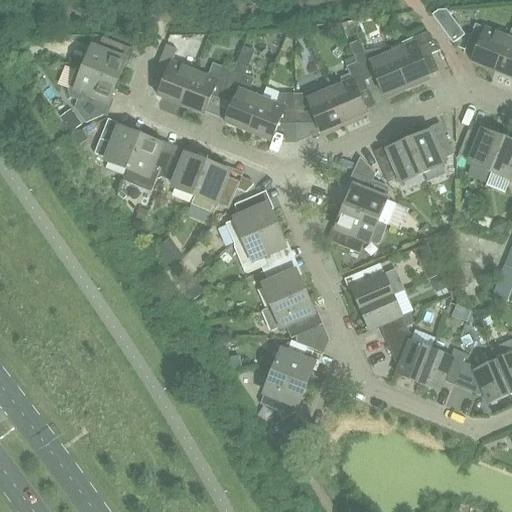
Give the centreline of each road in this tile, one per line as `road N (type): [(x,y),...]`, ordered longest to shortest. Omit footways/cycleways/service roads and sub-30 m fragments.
road 1 (residential): [(283,173),(147,114),(136,94),(155,46)]
road 2 (residential): [(511,414),(472,430),(376,392),(351,335)]
road 3 (residential): [(283,173),(469,89)]
road 4 (residential): [(283,173),(351,335)]
road 5 (primary): [(92,511),(0,387)]
